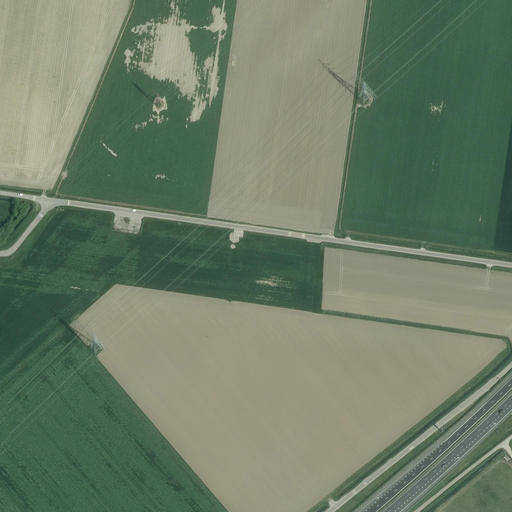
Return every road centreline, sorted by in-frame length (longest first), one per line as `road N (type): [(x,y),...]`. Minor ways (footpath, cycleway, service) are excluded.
road 1 (tertiary): [(511,265),(51,200)]
road 2 (unclassified): [(326,511),(511,363)]
road 3 (motorway): [(511,381),(370,511)]
road 4 (motorway): [(388,511),(511,398)]
